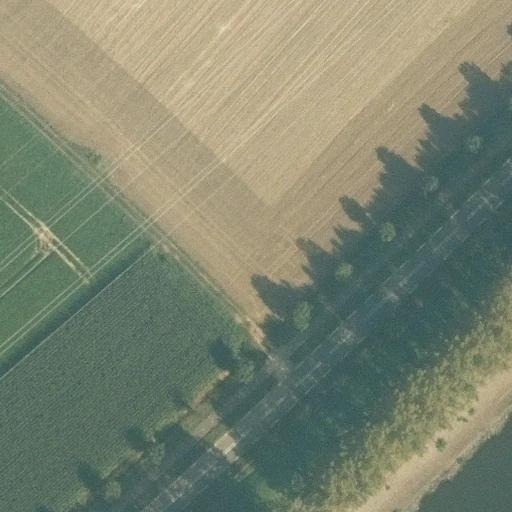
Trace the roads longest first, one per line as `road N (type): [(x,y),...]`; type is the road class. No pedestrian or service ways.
road 1 (secondary): [(162,511),(511,175)]
road 2 (track): [(301,382),(0,88)]
